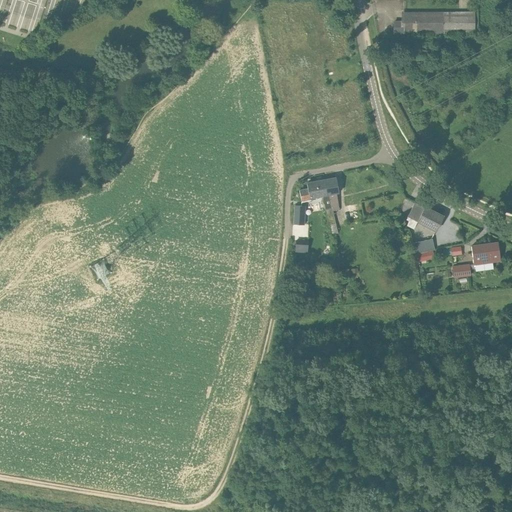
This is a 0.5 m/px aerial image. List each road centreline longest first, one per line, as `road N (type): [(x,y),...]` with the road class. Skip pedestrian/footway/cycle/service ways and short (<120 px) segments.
road 1 (track): [(0,479),(184,508),(216,494),(282,288),(291,184)]
road 2 (unclassified): [(511,229),(423,184),(392,154),(351,0)]
